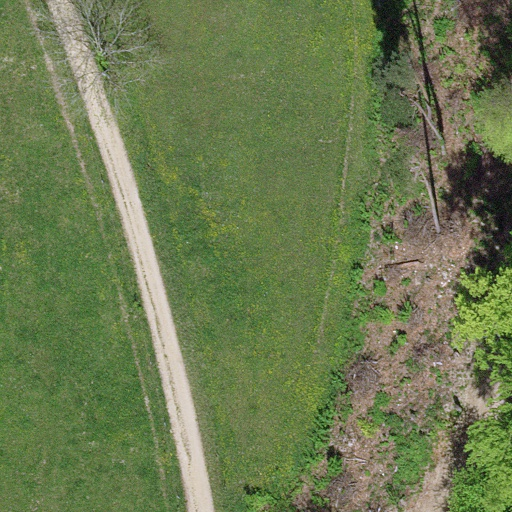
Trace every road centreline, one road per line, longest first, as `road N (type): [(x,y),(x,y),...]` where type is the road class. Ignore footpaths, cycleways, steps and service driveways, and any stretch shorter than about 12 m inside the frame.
road 1 (track): [(64,0),(125,164),(213,511)]
road 2 (track): [(451,511),(511,366)]
